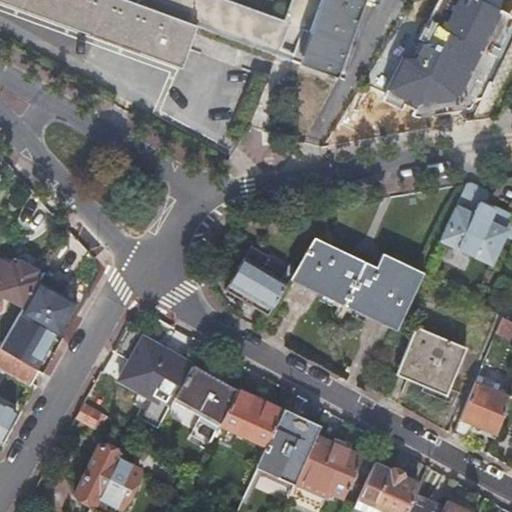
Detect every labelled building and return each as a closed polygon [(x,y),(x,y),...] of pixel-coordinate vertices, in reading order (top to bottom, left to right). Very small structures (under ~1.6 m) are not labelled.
[(138,0),(136,5),(123,0),(2,0),(92,32),(91,35),(150,57),(179,68),(180,65),(179,65),(193,27),(194,19),(287,51),(286,58),(332,75),(360,0),(369,0),(375,2),(375,0),(138,0)] [(511,16),(480,0),(436,0),(425,21),(464,41),(467,34),(498,49),(511,21),(511,16)] [(284,59),(286,58),(287,51),(194,19),(193,27),(284,59)] [(468,181),(463,182),(452,204),(437,237),(488,261),(503,229),(493,224),(499,211),(492,207),(490,209),(480,204),(481,202),(485,194),(483,188),(468,181)] [(511,186),(505,184),(498,199),(511,205),(511,186)] [(362,258),(310,233),(293,264),(286,276),(341,303),(394,329),(418,279),(422,270),(380,249),(373,264),(362,258)] [(222,291),(264,314),(286,276),(293,264),(284,259),(276,274),(261,266),(267,254),(250,244),(222,291)] [(0,249),(0,258),(6,262),(10,256),(0,249)] [(0,293),(1,293),(21,304),(36,278),(40,271),(43,266),(14,249),(10,256),(6,262),(0,258),(0,293)] [(64,284),(40,271),(36,278),(60,292),(64,284)] [(60,292),(36,278),(21,304),(17,311),(57,333),(75,301),(60,292)] [(511,321),(499,314),(493,329),(511,340),(511,321)] [(3,337),(0,341),(0,348),(21,361),(35,338),(10,324),(9,325),(3,337)] [(413,326),(394,373),(445,394),(465,346),(413,326)] [(116,377),(166,404),(171,396),(188,364),(189,363),(148,341),(151,335),(135,327),(124,348),(131,352),(116,377)] [(0,367),(27,384),(35,369),(21,361),(0,348),(0,367)] [(188,364),(171,396),(199,410),(190,428),(208,437),(216,422),(233,387),(188,364)] [(475,372),(473,378),(495,389),(498,383),(475,372)] [(473,378),(456,420),(471,427),(472,423),(494,433),(508,395),(495,389),(473,378)] [(280,407),(234,386),(233,387),(216,422),(263,444),(280,407)] [(0,436),(14,411),(0,402),(0,436)] [(80,403),(72,417),(89,426),(97,412),(80,403)] [(281,405),(280,407),(263,444),(253,466),(290,482),(313,432),(317,422),(281,405)] [(456,420),(451,432),(464,440),(465,440),(471,427),(456,420)] [(313,432),(290,482),(296,485),(292,494),(319,506),(327,489),(339,494),(357,453),(313,432)] [(87,511),(115,511),(136,467),(114,457),(116,452),(96,442),(71,493),(92,503),(87,511)] [(402,474),(372,460),(355,496),(390,511),(402,511),(405,507),(411,494),(414,487),(400,480),(402,474)] [(405,507),(402,511),(436,511),(439,506),(411,494),(405,507)] [(467,511),(442,500),(439,506),(436,511),(467,511)]
